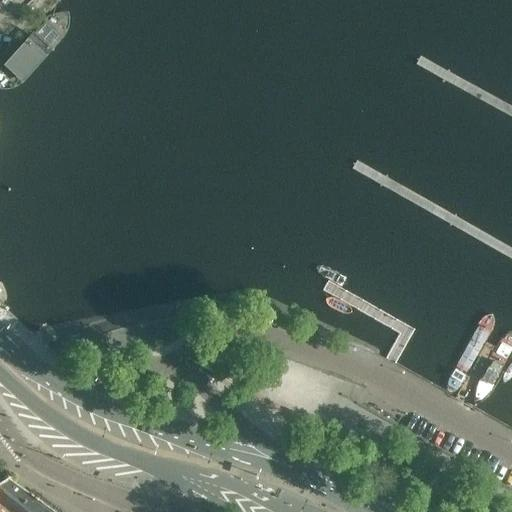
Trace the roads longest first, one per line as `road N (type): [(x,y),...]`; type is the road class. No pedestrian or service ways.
road 1 (secondary): [(369,511),(269,461),(98,407),(60,389),(0,342)]
road 2 (tertiary): [(122,462),(224,481),(285,511)]
road 3 (tertiary): [(0,379),(43,423),(122,462)]
